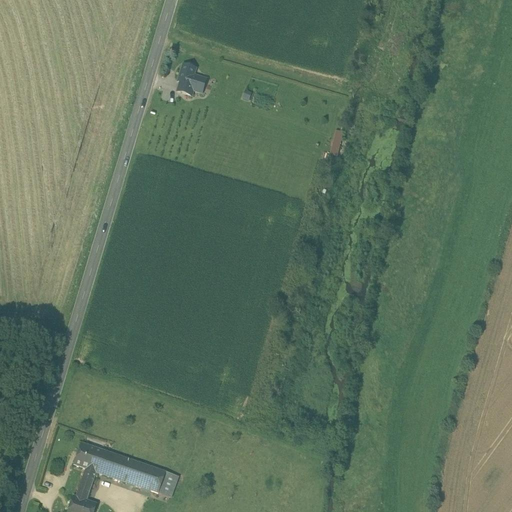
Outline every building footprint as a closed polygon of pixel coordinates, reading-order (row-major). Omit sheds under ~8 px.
[(193,91),(202,94),(206,80),(193,76),(195,70),(183,66),(178,82),(180,83),(178,92),(191,96),(193,91)] [(251,94),(246,92),(243,99),(248,101),(251,94)] [(343,134),(335,132),(329,155),(336,158),(343,134)] [(86,470),(96,473),(98,474),(126,484),(134,462),(82,444),(74,466),(86,470)] [(166,473),(134,462),(126,484),(158,495),(166,473)] [(76,499),(86,502),(95,477),(96,473),(86,470),(76,499)] [(178,477),(166,473),(158,495),(170,499),(178,477)] [(86,502),(76,499),(74,498),(69,511),(93,511),(96,506),(86,502)]
